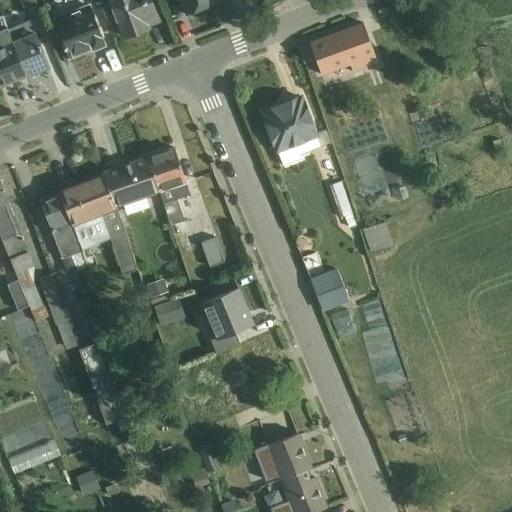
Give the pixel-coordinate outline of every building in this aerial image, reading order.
[(108,0),(121,38),(159,25),(150,0),(108,0)] [(214,0),(178,0),(183,12),(215,0),(214,0)] [(66,56),(101,42),(85,1),(50,15),(66,56)] [(374,62),(360,22),(306,41),(320,81),(374,62)] [(24,75),(48,65),(31,23),(7,33),(24,75)] [(0,84),(24,75),(7,33),(0,35),(0,84)] [(275,151),(316,135),(299,91),(258,107),(275,151)] [(156,191),(185,180),(171,145),(142,156),(156,191)] [(156,191),(142,156),(101,171),(114,206),(156,191)] [(71,223),(114,206),(101,171),(58,188),(71,223)] [(0,236),(18,230),(0,183),(0,236)] [(71,223),(58,188),(37,196),(50,231),(71,223)] [(367,248),(391,241),(384,219),(360,226),(367,248)] [(214,234),(200,239),(210,265),(224,260),(214,234)] [(357,253),(309,270),(325,314),(372,297),(357,253)] [(228,295),(256,283),(250,267),(221,278),(228,295)] [(162,321),(181,314),(175,297),(156,303),(162,321)] [(345,307),(328,315),(339,339),(357,330),(345,307)] [(102,423),(122,418),(99,341),(80,346),(102,423)] [(265,444),(279,479),(313,466),(300,431),(265,444)] [(291,511),(309,511),(328,505),(313,466),(279,479),(291,511)] [(95,492),(93,472),(77,474),(79,494),(95,492)]
